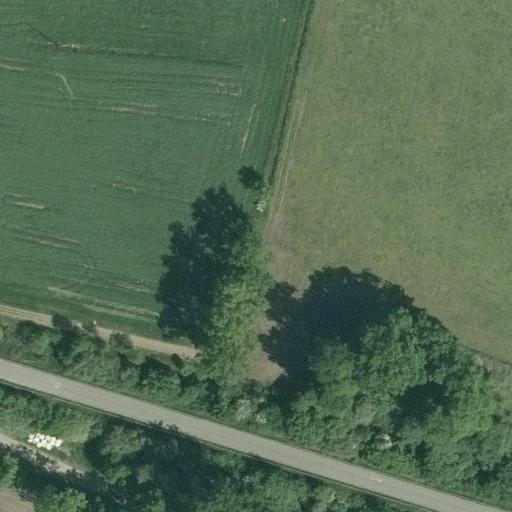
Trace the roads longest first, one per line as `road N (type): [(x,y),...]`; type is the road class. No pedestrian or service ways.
road 1 (unclassified): [(0,370),(489,511)]
road 2 (track): [(0,311),(248,368)]
